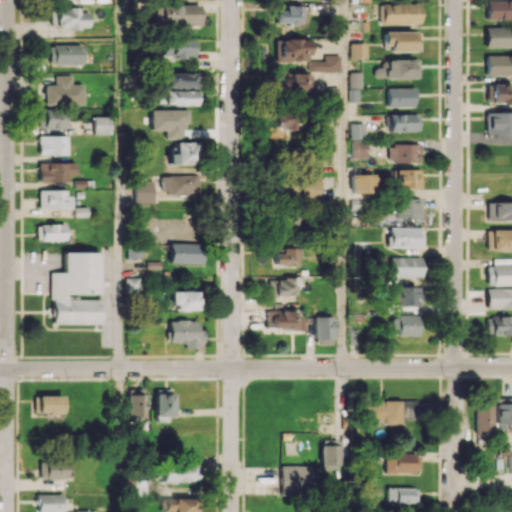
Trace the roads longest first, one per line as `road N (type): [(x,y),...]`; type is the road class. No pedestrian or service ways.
road 1 (residential): [(511,366),(0,369)]
road 2 (residential): [(232,0),(231,511)]
road 3 (residential): [(7,0),(6,511)]
road 4 (residential): [(453,0),(453,511)]
